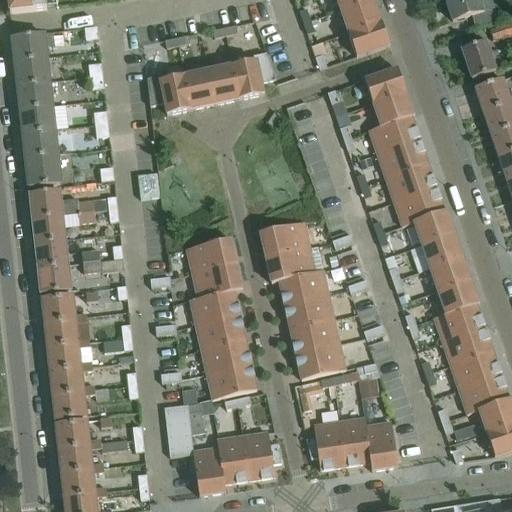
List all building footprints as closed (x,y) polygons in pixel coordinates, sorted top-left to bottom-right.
[(7,0),(9,15),(57,10),(56,0),(7,0)] [(335,0),(340,13),(373,2),(372,0),(335,0)] [(479,0),(446,0),(445,0),(452,24),(471,18),(475,31),(498,24),(491,0),(486,0),(480,2),(479,0)] [(348,36),(381,25),(373,2),(340,13),(348,36)] [(303,26),(311,23),(307,12),(299,15),(303,26)] [(149,20),(150,34),(167,33),(167,20),(149,20)] [(311,23),(303,26),(307,37),(314,35),(311,23)] [(381,25),(348,36),(356,60),(389,49),(381,25)] [(495,44),(511,38),(511,27),(492,34),(495,44)] [(224,31),(226,39),(237,36),(236,28),(224,31)] [(97,30),(84,31),(86,44),(99,43),(97,30)] [(214,41),(226,39),(224,31),(212,33),(214,41)] [(325,37),(328,53),(350,49),(347,33),(325,37)] [(15,65),(48,62),(47,49),(55,48),(54,35),(12,40),(15,65)] [(176,41),(178,49),(190,46),(188,39),(176,41)] [(166,51),(178,49),(176,41),(165,44),(166,51)] [(486,44),(481,46),(462,52),(472,82),(496,74),(486,44)] [(281,47),(273,49),(278,75),(287,73),(281,47)] [(254,63),(232,68),(239,103),(264,97),(262,86),(276,83),(266,56),(253,59),(254,63)] [(323,58),(315,61),(319,73),(327,70),(323,58)] [(18,90),(51,86),(48,62),(15,65),(18,90)] [(90,82),(103,81),(101,67),(88,68),(90,82)] [(232,68),(208,73),(215,108),(239,103),(232,68)] [(373,107),(406,96),(397,72),(364,83),(373,107)] [(208,73),(184,78),(191,113),(215,108),(208,73)] [(160,79),(147,82),(150,110),(164,107),(167,118),(179,115),(191,113),(184,78),(161,83),(160,79)] [(103,81),(90,82),(91,93),(104,92),(103,81)] [(483,114),(511,104),(503,82),(475,91),(483,114)] [(21,115),(54,111),(51,86),(18,90),(21,115)] [(335,94),(327,96),(331,108),(339,105),(335,94)] [(369,135),(412,120),(414,119),(406,96),(373,107),(380,130),(368,134),(369,135)] [(490,136),(511,128),(511,108),(511,104),(483,114),(490,136)] [(23,140),(56,136),(54,111),(21,115),(23,140)] [(95,132),(108,130),(106,115),(94,116),(95,132)] [(377,158),(420,144),(412,120),(369,135),(377,158)] [(498,158),(511,152),(511,128),(490,136),(498,158)] [(344,144),(351,141),(347,129),(340,132),(344,144)] [(108,130),(95,132),(96,141),(109,140),(108,130)] [(26,163),(59,160),(56,136),(23,140),(26,163)] [(351,141),(344,144),(347,154),(355,152),(351,141)] [(385,182),(428,167),(420,144),(377,158),(385,182)] [(505,180),(511,177),(511,152),(498,158),(505,180)] [(59,160),(26,163),(29,190),(62,187),(59,160)] [(393,205),(436,191),(428,167),(385,182),(393,205)] [(114,184),(113,171),(100,172),(101,185),(114,184)] [(360,191),(368,188),(364,177),(356,179),(360,191)] [(368,188),(360,191),(364,202),(372,199),(368,188)] [(401,229),(444,214),(436,191),(393,205),(401,229)] [(108,212),(117,212),(116,200),(107,201),(107,202),(77,206),(77,202),(61,203),(60,193),(30,196),(33,222),(63,219),(63,218),(78,216),(94,214),(108,212)] [(117,212),(108,212),(110,226),(119,225),(117,212)] [(94,214),(78,216),(79,226),(95,225),(94,214)] [(421,248),(454,237),(446,214),(444,214),(401,229),(402,230),(413,226),(421,248)] [(35,247),(65,243),(63,219),(33,222),(35,247)] [(376,238),(384,235),(380,225),(373,227),(376,238)] [(266,261),(310,251),(304,226),(282,231),(281,227),(267,230),(268,234),(260,236),(266,261)] [(384,235),(376,238),(381,250),(388,247),(384,235)] [(429,272),(462,260),(454,237),(421,248),(429,272)] [(341,241),(345,250),(354,247),(351,238),(341,241)] [(192,278),(236,268),(231,243),(223,244),(222,240),(208,243),(209,247),(187,252),(192,278)] [(335,253),(345,250),(341,241),(332,244),(335,253)] [(38,271),(68,268),(65,243),(35,247),(38,271)] [(121,249),(113,250),(114,263),(123,262),(121,249)] [(315,276),(315,275),(310,251),(266,261),(271,286),(279,285),(279,284),(315,276)] [(98,253),(81,255),(82,266),(100,264),(99,258),(98,253)] [(437,295),(471,284),(462,260),(429,272),(437,295)] [(100,264),(82,266),(84,276),(102,274),(103,275),(124,273),(123,262),(114,263),(100,264)] [(68,268),(38,271),(41,297),(71,293),(68,268)] [(234,294),(234,295),(242,293),(236,268),(192,278),(198,302),(234,294)] [(392,284),(400,282),(396,271),(389,273),(392,284)] [(285,310),(329,300),(323,273),(315,275),(315,276),(279,284),(279,285),(285,310)] [(160,281),(161,291),(171,290),(170,280),(160,281)] [(150,287),(151,292),(161,291),(160,281),(154,282),(150,282),(150,287)] [(400,282),(392,284),(396,296),(404,293),(400,282)] [(357,286),(360,295),(370,292),(367,283),(357,286)] [(477,308),(479,307),(471,284),(437,295),(445,317),(433,321),(434,323),(477,308)] [(351,299),(360,295),(357,286),(348,290),(351,299)] [(127,302),(126,290),(117,291),(119,303),(127,302)] [(87,305),(98,304),(96,294),(86,295),(87,305)] [(240,320),(234,295),(234,294),(198,302),(190,304),(196,330),(240,320)] [(44,327),(86,322),(86,316),(75,317),(73,299),(41,302),(44,327)] [(290,334),(334,324),(329,300),(285,310),(290,334)] [(442,346),(485,331),(477,308),(434,323),(442,346)] [(409,331),(416,329),(412,317),(405,319),(409,331)] [(201,354),(245,344),(240,320),(196,330),(201,354)] [(46,351),(89,346),(88,340),(78,342),(76,327),(87,326),(86,322),(44,327),(46,351)] [(296,358),(340,348),(334,324),(290,334),(296,358)] [(123,342),(131,341),(130,328),(121,329),(123,342)] [(165,329),(166,339),(176,338),(175,328),(165,329)] [(373,332),(376,341),(385,337),(382,328),(373,332)] [(155,330),(156,340),(166,339),(165,329),(155,330)] [(416,329),(409,331),(412,342),(420,340),(416,329)] [(450,370),(493,355),(485,331),(442,346),(450,370)] [(367,344),(376,341),(373,332),(363,335),(367,344)] [(103,344),(105,355),(124,354),(133,353),(131,341),(123,342),(103,344)] [(207,378),(251,368),(245,344),(201,354),(207,378)] [(49,374),(92,370),(91,364),(80,365),(79,351),(89,350),(89,346),(46,351),(49,374)] [(340,348),(296,358),(301,383),(345,373),(340,348)] [(458,393),(501,378),(493,355),(450,370),(458,393)] [(425,378),(433,376),(429,365),(421,367),(425,378)] [(377,374),(375,367),(363,369),(365,377),(377,374)] [(251,368),(207,378),(212,403),(256,393),(251,368)] [(92,370),(49,374),(52,398),(94,393),(94,388),(83,389),(81,375),(92,373),(92,370)] [(171,377),(172,386),(182,385),(181,375),(171,377)] [(128,390),(137,389),(135,376),(127,377),(128,390)] [(433,376),(425,378),(429,390),(436,387),(433,376)] [(162,387),(172,386),(171,377),(161,378),(162,387)] [(332,381),(333,389),(347,386),(345,378),(332,381)] [(466,417),(509,402),(501,378),(458,393),(466,417)] [(322,391),(333,389),(332,381),(320,383),(321,387),(299,392),(304,414),(312,412),(309,398),(323,395),(322,391)] [(376,381),(359,384),(362,401),(379,399),(376,381)] [(137,389),(128,390),(129,402),(138,401),(137,389)] [(108,392),(52,398),(55,423),(86,419),(84,398),(95,397),(96,403),(109,401),(108,392)] [(237,402),(239,410),(251,407),(249,399),(237,402)] [(486,436),(511,427),(511,403),(511,401),(509,402),(466,417),(466,418),(478,414),(486,436)] [(226,413),(239,410),(237,402),(224,405),(226,413)] [(188,409),(190,420),(191,433),(191,438),(205,435),(201,418),(203,418),(200,406),(188,409)] [(190,420),(188,409),(188,408),(164,411),(166,423),(190,420)] [(441,425),(449,423),(445,412),(438,415),(441,425)] [(111,420),(100,421),(102,433),(113,431),(111,420)] [(167,435),(191,433),(190,420),(166,423),(167,435)] [(365,430),(366,429),(365,422),(339,425),(345,470),(370,466),(365,430)] [(449,423),(441,425),(445,437),(453,435),(449,423)] [(75,425),(55,428),(58,452),(101,447),(100,441),(89,442),(87,424),(75,425)] [(320,474),(345,470),(339,425),(314,429),(315,441),(306,443),(311,462),(318,461),(320,474)] [(365,430),(370,466),(371,474),(398,470),(391,426),(366,429),(365,430)] [(511,427),(486,436),(495,460),(511,454),(511,427)] [(134,444),(143,443),(141,430),(133,431),(134,444)] [(467,441),(464,431),(459,433),(455,439),(457,445),(467,441)] [(192,445),(191,438),(191,433),(167,435),(168,447),(192,445)] [(243,440),(250,484),(275,481),(273,468),(282,467),(277,447),(270,448),(268,436),(243,440)] [(224,488),(250,484),(243,440),(217,443),(218,451),(219,451),(224,488)] [(143,443),(134,444),(135,456),(144,455),(143,443)] [(60,476),(122,469),(122,468),(103,470),(103,466),(92,467),(90,453),(101,451),(101,456),(127,453),(126,445),(101,447),(58,452),(60,476)] [(194,457),(193,455),(192,445),(168,447),(170,460),(194,457)] [(226,496),(224,488),(219,451),(218,451),(193,455),(194,457),(199,500),(226,496)] [(459,452),(451,455),(455,466),(463,465),(459,452)] [(63,500),(106,495),(106,490),(95,491),(93,477),(104,475),(104,479),(123,477),(122,469),(60,476),(63,500)] [(139,491),(148,490),(147,478),(138,479),(139,491)] [(148,490),(139,491),(141,504),(149,503),(148,490)] [(106,495),(63,500),(64,511),(96,511),(96,500),(107,499),(106,495)] [(502,511),(499,502),(456,509),(457,511),(502,511)]
